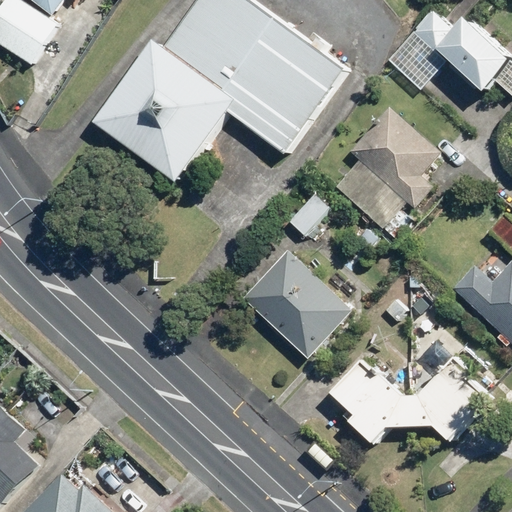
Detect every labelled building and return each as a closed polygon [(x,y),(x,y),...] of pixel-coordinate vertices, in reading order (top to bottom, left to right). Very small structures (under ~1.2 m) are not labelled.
[(22,0),(14,0),(0,22),(0,43),(37,67),(63,27),(22,0)] [(35,0),(59,18),(73,0),(83,0),(84,0),(35,0)] [(207,0),(172,49),(158,39),(97,122),(181,183),(233,113),(291,155),(354,70),(257,0),(207,0)] [(439,14),(420,34),(440,53),(459,32),(439,14)] [(511,58),(473,21),(445,51),(489,93),(511,69),(511,58)] [(447,154),(394,109),(355,153),(364,161),(339,189),(388,231),(412,203),(420,209),(438,188),(427,178),(447,154)] [(306,237),(332,208),(314,192),(288,221),(306,237)] [(511,213),(491,234),(511,252),(511,213)] [(293,252),(248,300),(312,360),(357,313),(293,252)] [(480,266),(458,290),(511,340),(511,266),(497,283),(480,266)] [(427,292),(412,306),(428,323),(443,309),(427,292)] [(413,313),(396,295),(380,311),(397,328),(413,313)] [(366,363),(335,396),(353,412),(348,418),(377,446),(392,429),(439,429),(438,429),(454,443),(494,400),(473,380),(479,375),(460,357),(423,398),(407,397),(384,376),(382,378),(366,363)] [(0,511),(4,511),(9,507),(7,505),(45,467),(21,444),(31,434),(0,403),(0,511)] [(67,476),(31,511),(115,511),(90,487),(85,492),(67,476)]
